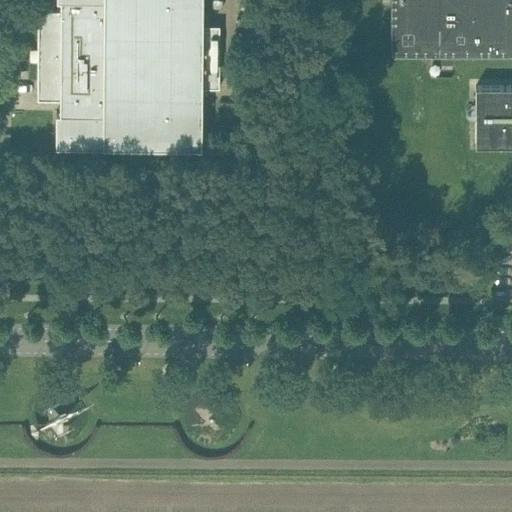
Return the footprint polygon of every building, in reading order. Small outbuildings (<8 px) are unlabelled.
[(202,23),(203,22),(203,9),(202,0),(60,0),(61,9),(38,8),(37,48),(41,48),(41,59),(37,59),(37,98),(60,98),(60,110),(56,110),(56,143),(201,144),(202,86),(219,86),(220,24),(202,23)] [(391,54),(511,54),(511,0),(390,0),(390,3),(347,4),(347,28),(382,28),(382,12),(390,12),(391,54)] [(511,84),(475,85),(475,143),(511,143),(511,84)] [(238,125),(239,101),(227,101),(226,125),(238,125)] [(239,125),(251,126),(251,102),(239,101),(239,125)] [(10,132),(0,131),(0,144),(10,144),(10,132)]
